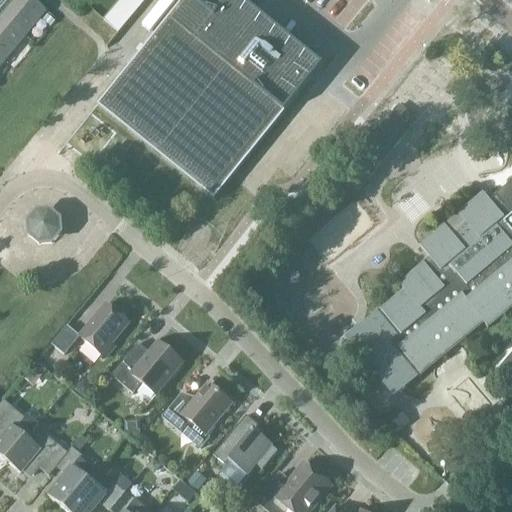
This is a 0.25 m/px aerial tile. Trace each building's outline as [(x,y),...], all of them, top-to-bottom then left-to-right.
[(0,0),(0,69),(45,14),(27,0),(0,0)] [(240,0),(185,0),(99,107),(214,201),(323,66),(240,0)] [(405,94),(419,107),(462,59),(448,46),(405,94)] [(404,293),(381,312),(401,337),(394,344),(383,353),(392,364),(402,355),(422,378),(484,326),(489,331),(511,311),(511,185),(510,187),(508,188),(506,190),(503,191),(501,193),(499,195),(497,196),(495,198),(498,202),(492,207),(483,196),(420,249),(430,261),(399,287),(404,293)] [(60,222),(50,213),(37,215),(28,225),(29,238),(39,247),(52,246),(61,236),(60,222)] [(81,337),(67,327),(52,346),(65,357),(79,340),(106,362),(117,348),(113,345),(129,325),(123,320),(124,315),(117,309),(112,311),(106,306),(81,337)] [(142,386),(156,398),(184,365),(159,344),(150,355),(139,345),(113,377),(134,395),(142,386)] [(38,351),(25,368),(39,378),(52,361),(38,351)] [(511,354),(494,376),(511,390),(511,354)] [(190,425),(206,438),(232,406),(208,386),(193,404),(182,395),(163,418),(183,434),(190,425)] [(402,398),(390,408),(400,420),(412,409),(402,398)] [(4,402),(0,407),(0,456),(8,463),(32,433),(39,425),(28,417),(26,420),(4,402)] [(411,411),(402,420),(425,442),(442,424),(429,412),(421,420),(411,411)] [(226,467),(229,463),(248,478),(257,466),(263,471),(277,453),(272,449),(274,447),(255,432),(259,428),(248,419),(216,459),(226,467)] [(32,433),(8,463),(23,476),(26,473),(27,474),(31,473),(36,477),(41,471),(50,478),(56,470),(57,468),(68,455),(46,437),(42,441),(32,433)] [(66,511),(96,473),(81,460),(82,458),(72,450),(68,455),(57,468),(66,475),(49,497),(66,511)] [(287,511),(288,511),(312,511),(331,489),(303,467),(289,483),(280,476),(257,503),(267,511),(287,511)] [(96,473),(66,511),(94,511),(101,504),(111,511),(126,494),(132,486),(118,475),(110,484),(96,473)] [(147,511),(126,494),(111,511),(110,511),(147,511)]
